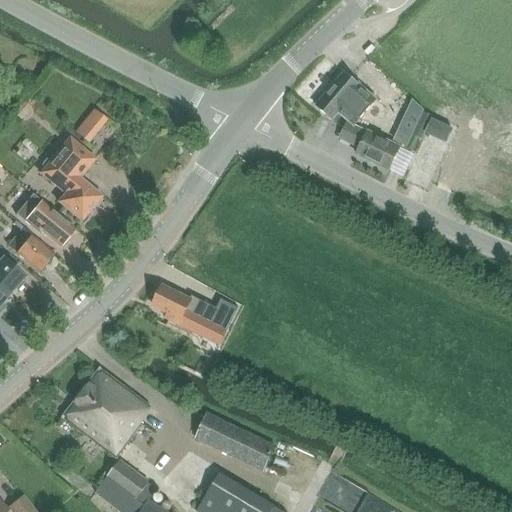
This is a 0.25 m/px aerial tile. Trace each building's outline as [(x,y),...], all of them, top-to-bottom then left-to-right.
[(332,122),(339,113),(355,126),(375,103),(344,73),(314,108),(332,122)] [(406,148),(413,135),(415,129),(423,113),(424,111),(412,101),(393,141),(406,148)] [(13,114),(20,120),(31,108),(23,102),(13,114)] [(453,129),(432,119),(425,134),(446,144),(453,129)] [(400,148),(368,132),(367,133),(347,123),(345,129),(339,140),(359,149),(356,156),(389,172),(400,148)] [(93,137),(82,128),(76,135),(87,144),(93,137)] [(81,224),(101,199),(79,180),(94,162),(69,140),(52,161),(51,160),(46,161),(42,165),(43,170),(44,171),(40,175),(64,196),(57,205),(81,224)] [(41,232),(60,248),(65,241),(70,239),(72,233),(75,230),(33,196),(17,216),(39,234),(41,232)] [(39,273),(44,267),(49,264),(51,259),(54,256),(22,230),(8,247),(39,273)] [(0,290),(7,297),(14,289),(17,292),(25,283),(22,280),(24,279),(2,259),(0,260),(0,290)] [(163,288),(154,306),(169,314),(167,320),(221,347),(240,310),(222,301),(217,310),(192,297),(190,302),(163,288)] [(100,370),(63,418),(115,458),(152,411),(100,370)] [(207,414),(194,441),(260,473),(273,447),(207,414)] [(117,511),(166,511),(150,501),(157,491),(149,485),(150,484),(120,461),(95,495),(117,511)] [(281,511),(219,475),(196,511),(281,511)] [(0,511),(34,511),(24,499),(11,509),(13,511),(6,511),(0,503),(0,511)]
